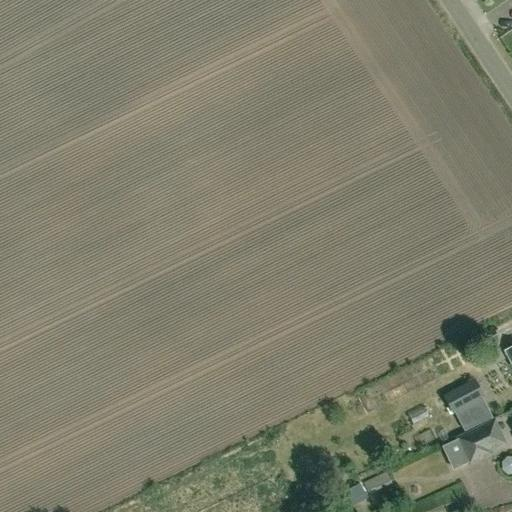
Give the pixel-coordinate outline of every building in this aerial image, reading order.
[(481,350),(500,341),(495,328),(476,338),(481,350)] [(475,380),(446,395),(465,431),(494,416),(475,380)] [(431,406),(412,419),(419,428),(438,416),(431,406)] [(456,464),(490,448),(506,440),(497,421),(447,445),(456,464)] [(334,497),(339,508),(365,495),(360,484),(334,497)]
